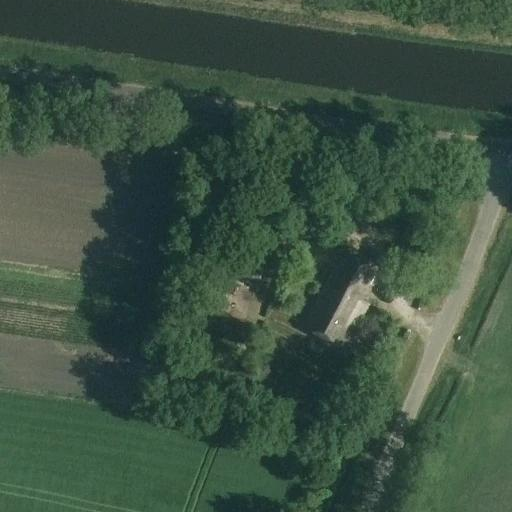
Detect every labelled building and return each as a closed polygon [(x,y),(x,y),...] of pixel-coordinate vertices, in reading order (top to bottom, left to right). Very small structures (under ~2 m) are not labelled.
[(276,253),(291,215),(266,205),(250,243),(276,253)] [(205,329),(235,257),(217,250),(188,322),(205,329)] [(258,288),(270,257),(259,252),(253,267),(235,260),(229,277),(258,288)] [(360,301),(377,268),(346,252),(335,272),(334,271),(304,329),(344,349),(368,305),(360,301)] [(245,345),(253,326),(214,310),(206,330),(245,345)] [(463,409),(457,427),(466,430),(473,413),(463,409)]
